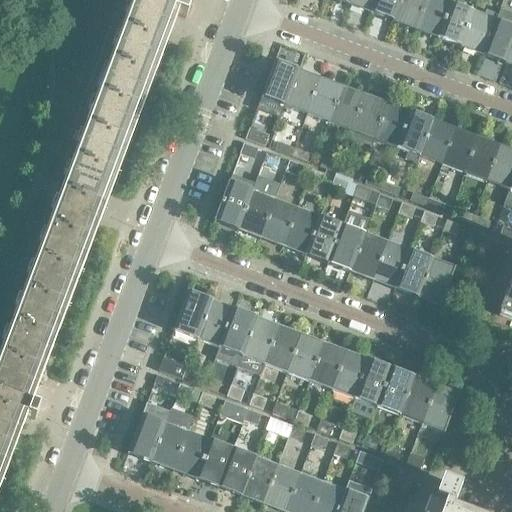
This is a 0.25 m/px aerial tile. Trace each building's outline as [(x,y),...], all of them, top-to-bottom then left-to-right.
[(0,495),(27,427),(26,418),(34,421),(38,409),(30,406),(103,212),(177,15),(185,18),(190,5),(177,0),(132,0),(0,352),(0,495)] [(369,15),(375,0),(348,0),(347,6),(369,15)] [(392,23),(400,0),(375,0),(369,15),(392,23)] [(415,32),(426,0),(400,0),(392,23),(415,32)] [(437,40),(450,5),(436,0),(426,0),(415,32),(437,40)] [(460,48),(473,14),(450,5),(437,40),(460,48)] [(482,57),(496,22),(495,22),(498,15),(486,11),(484,18),(473,14),(460,48),(482,57)] [(505,65),(511,47),(511,28),(496,22),(482,57),(505,65)] [(282,107),(296,73),(274,64),(268,80),(267,79),(266,83),(267,83),(261,99),(282,107)] [(305,116),(318,81),(296,73),(282,107),(305,116)] [(328,124),(341,90),(318,81),(305,116),(328,124)] [(350,133),(363,98),(341,90),(328,124),(350,133)] [(370,148),(373,141),(386,106),(363,98),(350,133),(348,139),(370,148)] [(395,150),(408,115),(386,106),(373,141),(395,150)] [(416,165),(419,158),(432,124),(408,115),(395,150),(406,154),(404,160),(416,165)] [(441,167),(455,132),(432,124),(419,158),(441,167)] [(245,141),(264,148),(268,137),(249,130),(245,141)] [(463,175),(476,140),(455,132),(441,167),(463,175)] [(486,183),(499,149),(476,140),(463,175),(486,183)] [(289,158),(292,149),(278,144),(274,152),(289,158)] [(253,162),(257,151),(243,146),(239,157),(253,162)] [(309,156),(292,149),(289,158),(306,164),(309,156)] [(509,192),(511,182),(511,153),(499,149),(486,183),(509,192)] [(280,160),(266,155),(262,166),(276,171),(280,160)] [(335,175),(338,167),(322,161),(319,169),(335,175)] [(302,168),(288,163),(284,174),(298,179),(302,168)] [(354,173),(338,167),(335,175),(335,176),(348,181),(348,180),(351,181),(354,173)] [(325,176),(311,171),(307,182),(321,187),(325,176)] [(342,199),(348,181),(335,176),(328,194),(342,199)] [(379,192),(383,183),(367,177),(363,186),(379,192)] [(398,189),(383,183),(379,192),(395,198),(398,189)] [(237,233),(252,193),(251,193),(251,194),(229,186),(230,184),(229,184),(223,199),(221,203),(213,224),(214,225),(215,222),(237,230),(236,233),(237,233)] [(369,193),(355,188),(351,199),(365,204),(369,193)] [(259,242),(274,201),(273,201),(273,202),(252,194),(252,193),(237,233),(238,230),(260,239),(259,241),(259,242)] [(425,209),(429,200),(412,194),(409,202),(425,209)] [(392,201),(378,196),(374,207),(388,212),(392,201)] [(444,206),(429,200),(425,209),(441,214),(444,206)] [(282,250),(297,210),(296,210),(296,211),(274,203),(275,201),(274,201),(259,242),(260,242),(261,239),(282,247),(281,250),(282,250)] [(414,209),(400,204),(396,215),(410,220),(414,209)] [(304,258),(319,218),(318,219),(297,211),(297,210),(282,250),(283,248),(304,256),(304,258)] [(470,225),(473,217),(457,211),(454,219),(470,225)] [(437,218),(423,213),(419,224),(433,229),(437,218)] [(488,223),(473,217),(470,225),(485,231),(488,223)] [(326,267),(342,227),(341,227),(341,228),(320,219),(320,218),(319,218),(304,258),(305,256),(327,264),(326,266),(326,267)] [(460,226),(446,221),(442,232),(456,237),(460,226)] [(349,275),(365,235),(364,235),(364,236),(342,228),(342,227),(326,267),(327,267),(328,264),(349,273),(349,275)] [(511,231),(502,228),(498,236),(511,241),(511,231)] [(372,284),(387,244),(387,243),(386,245),(365,237),(365,235),(349,275),(350,273),(372,281),(371,283),(372,284)] [(394,292),(410,252),(409,252),(409,253),(387,245),(388,244),(387,244),(372,284),(373,281),(395,289),(394,292)] [(418,298),(431,261),(410,254),(411,252),(410,252),(394,292),(395,292),(396,290),(417,298),(416,300),(417,300),(418,298)] [(432,260),(431,261),(418,298),(439,306),(438,309),(439,309),(440,306),(454,269),(453,269),(453,270),(432,262),(433,261),(432,260)] [(511,277),(498,315),(511,320),(511,277)] [(196,342),(211,302),(210,302),(210,304),(188,296),(189,294),(187,294),(173,333),(174,334),(174,333),(196,341),(195,342),(196,342)] [(218,351),(233,311),(233,310),(232,313),(210,305),(211,302),(196,342),(197,341),(218,349),(218,351)] [(241,359),(256,319),(255,319),(254,321),(233,313),(234,311),(233,311),(218,351),(219,351),(219,350),(241,358),(240,359),(241,359)] [(263,368),(264,367),(277,330),(255,321),(256,319),(241,359),(241,358),(263,367),(262,368),(263,368)] [(286,376),(301,336),(300,338),(278,330),(279,328),(278,328),(277,330),(264,367),(285,375),(285,376),(286,376)] [(308,385),(323,345),(323,344),(322,347),(308,341),(301,339),(302,336),(301,336),(286,376),(287,375),(308,384),(307,385),(308,385)] [(330,393),(346,353),(345,353),(344,355),(331,350),(323,347),(324,345),(323,345),(308,385),(309,385),(309,384),(330,392),(330,393)] [(353,402),(368,361),(367,363),(345,355),(346,353),(330,393),(331,393),(332,392),(353,400),(352,401),(353,402)] [(181,381),(185,370),(186,368),(163,360),(158,373),(181,381)] [(376,410),(391,370),(390,370),(389,372),(368,364),(369,362),(368,361),(353,402),(354,401),(375,409),(375,410),(376,410)] [(199,376),(185,370),(181,381),(195,386),(199,376)] [(398,419),(413,378),(412,380),(390,372),(391,370),(376,410),(376,411),(377,409),(397,417),(397,419),(398,419)] [(170,383),(156,378),(152,388),(166,394),(170,383)] [(420,427),(436,387),(435,387),(434,389),(413,381),(414,378),(413,378),(398,419),(399,418),(420,426),(420,427)] [(221,384),(207,379),(203,390),(218,395),(221,384)] [(192,391),(178,386),(174,397),(188,402),(192,391)] [(436,387),(420,427),(421,428),(422,426),(443,434),(442,436),(444,436),(458,395),(457,395),(456,397),(435,389),(436,387)] [(244,393),(230,388),(226,399),(240,404),(244,393)] [(215,400),(201,395),(197,406),(211,411),(215,400)] [(266,401),(252,396),(249,407),(262,412),(266,401)] [(187,430),(191,420),(152,403),(147,413),(187,430)] [(233,419),(237,408),(223,403),(219,414),(233,419)] [(289,410),(275,405),(271,415),(285,421),(289,410)] [(260,417),(246,411),(242,422),(256,427),(260,417)] [(312,418),(298,413),(294,424),(308,429),(312,418)] [(149,465),(164,426),(164,425),(163,426),(142,418),(142,417),(141,417),(126,456),(127,457),(128,454),(150,462),(149,465)] [(282,425),(268,420),(264,431),(278,436),(282,425)] [(315,432),(329,437),(333,426),(319,421),(315,432)] [(172,473),(187,434),(186,434),(186,435),(164,427),(165,426),(164,426),(149,465),(150,465),(151,462),(173,471),(172,473)] [(305,434),(290,428),(287,439),(301,444),(305,434)] [(356,435),(342,430),(338,441),(352,446),(356,435)] [(195,482),(209,443),(208,443),(187,435),(187,434),(172,473),(172,474),(173,471),(195,479),(194,482),(195,482)] [(323,453),(327,442),(313,437),(309,448),(323,453)] [(379,444),(365,439),(361,450),(375,455),(379,444)] [(217,491),(232,451),(231,451),(231,452),(209,444),(210,443),(209,443),(195,482),(196,480),(218,488),(217,490),(217,491)] [(349,450),(335,445),(331,456),(346,461),(349,450)] [(401,452),(387,447),(383,458),(397,463),(401,452)] [(240,499),(254,460),(253,460),(232,452),(232,451),(217,491),(218,491),(219,488),(240,496),(239,499),(240,499)] [(368,470),(372,459),(358,454),(354,465),(368,470)] [(424,460),(410,455),(406,466),(420,471),(424,460)] [(262,508),(277,468),(276,468),(276,469),(254,461),(255,460),(254,460),(240,499),(241,497),(263,505),(262,507),(262,508)] [(286,511),(299,477),(298,476),(298,477),(277,469),(277,468),(262,508),(263,508),(264,505),(281,511),(286,511)] [(311,511),(322,485),(321,485),(321,486),(299,478),(299,477),(286,511),(311,511)] [(442,503),(453,507),(460,488),(441,481),(434,500),(442,503)] [(337,511),(344,494),(343,493),(343,494),(322,486),(322,485),(311,511),(337,511)] [(344,494),(337,511),(363,511),(367,502),(366,502),(366,503),(344,495),(344,494)] [(428,503),(424,511),(467,511),(453,507),(442,503),(441,508),(428,503)]
